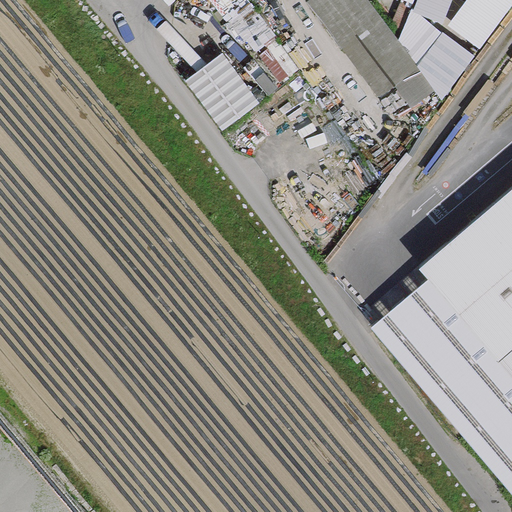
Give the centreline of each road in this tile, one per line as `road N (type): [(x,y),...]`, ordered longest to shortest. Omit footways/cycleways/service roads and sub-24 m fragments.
road 1 (unknown): [(334,301),(511,129)]
road 2 (unknown): [(298,0),(382,114)]
